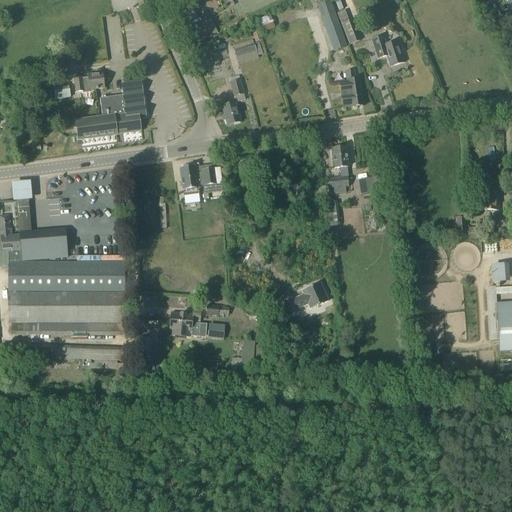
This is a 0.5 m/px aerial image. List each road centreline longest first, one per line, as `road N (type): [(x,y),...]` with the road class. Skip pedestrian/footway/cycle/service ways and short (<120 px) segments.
road 1 (tertiary): [(207,147),(511,100)]
road 2 (tertiary): [(0,175),(207,147)]
road 3 (tertiary): [(207,147),(156,0)]
